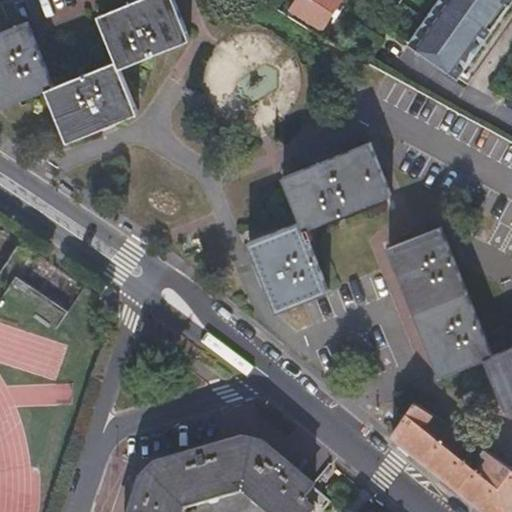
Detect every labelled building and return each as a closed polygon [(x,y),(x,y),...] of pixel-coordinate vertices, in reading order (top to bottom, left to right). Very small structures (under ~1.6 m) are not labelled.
[(49,89),(70,139),(108,123),(142,110),(124,66),(192,38),(177,0),(137,0),(102,15),(120,58),(57,84),(31,22),(0,34),(0,95),(5,107),(49,89)] [(305,0),(298,12),(326,29),(344,0),(316,0),(316,3),(311,0),(305,0)] [(511,0),(440,0),(412,41),(464,70),(511,1),(511,0)] [(464,70),(412,41),(411,42),(460,75),(464,70)] [(249,241),(278,312),(329,292),(308,241),(312,239),(308,229),(392,195),(370,143),(285,176),(302,220),(249,241)] [(511,346),(493,354),(441,227),(388,248),(442,380),(488,363),(506,409),(511,406),(511,346)] [(17,307),(43,315),(47,299),(22,292),(17,307)] [(398,427),(392,435),(442,474),(490,511),(510,511),(511,510),(511,466),(486,449),(483,454),(489,458),(481,471),(468,462),(470,459),(464,454),(473,440),(444,421),(442,425),(443,424),(449,429),(443,437),(424,424),(432,412),(416,401),(398,427)] [(243,441),(155,468),(141,485),(132,511),(183,511),(184,511),(243,491),(268,511),(310,511),(312,510),(311,508),(315,502),(322,508),(329,500),(294,471),(264,446),(243,441)]
